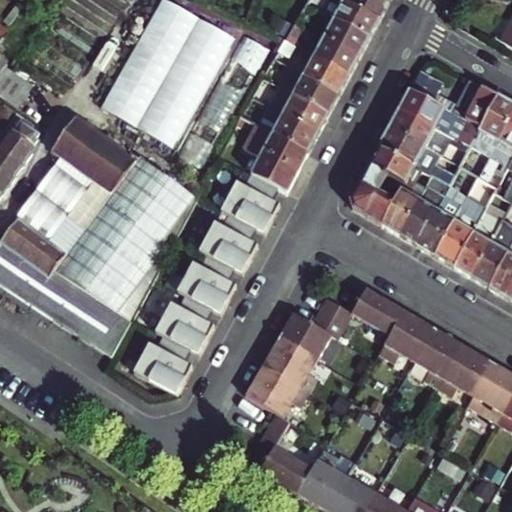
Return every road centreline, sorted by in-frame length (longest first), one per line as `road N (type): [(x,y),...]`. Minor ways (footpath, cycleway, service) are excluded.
road 1 (residential): [(181,458),(308,222)]
road 2 (residential): [(511,342),(308,222)]
road 3 (residential): [(0,337),(181,458)]
road 4 (residential): [(308,222),(410,30)]
